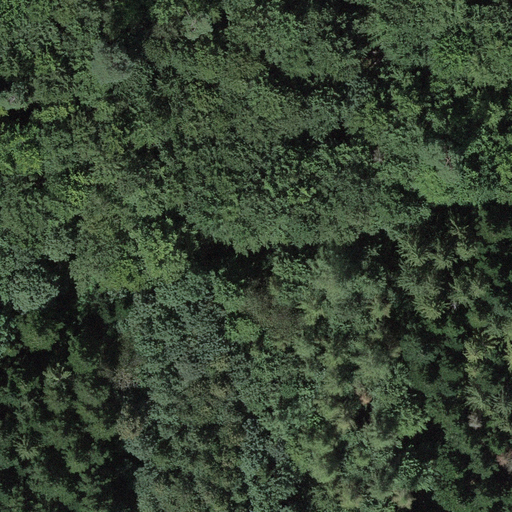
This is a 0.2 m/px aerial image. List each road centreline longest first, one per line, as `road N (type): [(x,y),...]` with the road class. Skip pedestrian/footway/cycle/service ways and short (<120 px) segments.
road 1 (track): [(0,294),(154,249),(511,169)]
road 2 (track): [(436,186),(358,0)]
